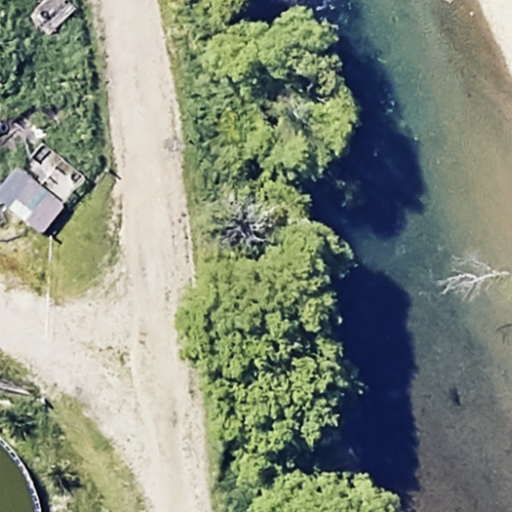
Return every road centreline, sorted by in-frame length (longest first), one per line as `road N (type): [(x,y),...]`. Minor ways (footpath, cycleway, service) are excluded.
road 1 (track): [(198,480),(121,0)]
road 2 (track): [(0,292),(36,302),(198,480),(199,511)]
